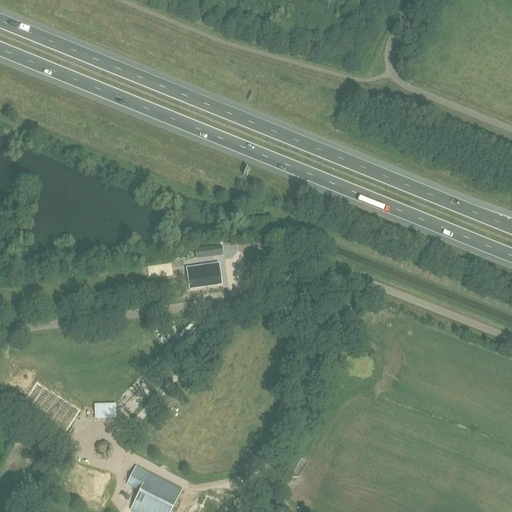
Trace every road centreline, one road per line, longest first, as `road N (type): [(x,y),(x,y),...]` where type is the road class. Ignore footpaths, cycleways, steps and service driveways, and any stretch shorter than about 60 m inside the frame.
road 1 (motorway): [(511,228),(0,21)]
road 2 (motorway): [(0,49),(511,256)]
road 3 (unclassified): [(511,340),(353,282),(0,330)]
road 4 (unclassified): [(511,131),(396,81),(388,50),(412,0)]
